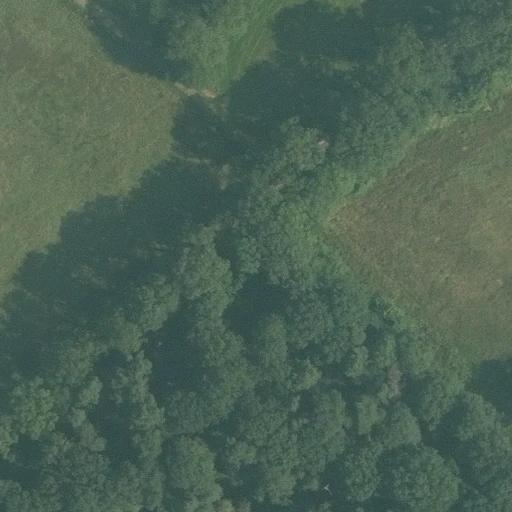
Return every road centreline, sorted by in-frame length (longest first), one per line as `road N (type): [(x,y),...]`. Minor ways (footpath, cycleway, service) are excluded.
road 1 (track): [(0,403),(493,0)]
road 2 (track): [(273,179),(185,88),(72,0)]
